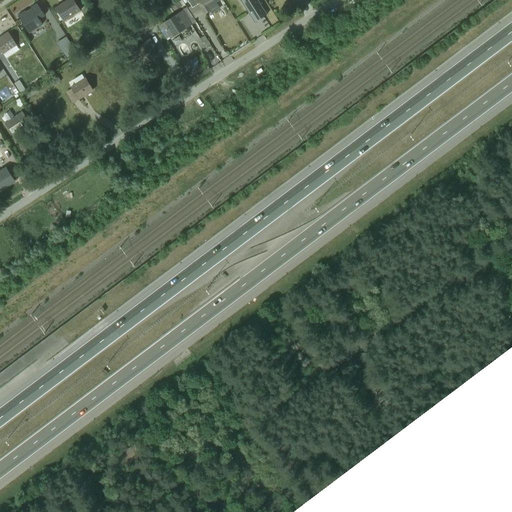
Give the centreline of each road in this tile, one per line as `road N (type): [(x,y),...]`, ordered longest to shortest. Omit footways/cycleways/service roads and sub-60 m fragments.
road 1 (motorway): [(0,471),(511,86)]
road 2 (motorway): [(511,30),(0,413)]
road 3 (track): [(511,315),(493,269),(459,273),(130,511)]
road 4 (residential): [(336,0),(0,217)]
